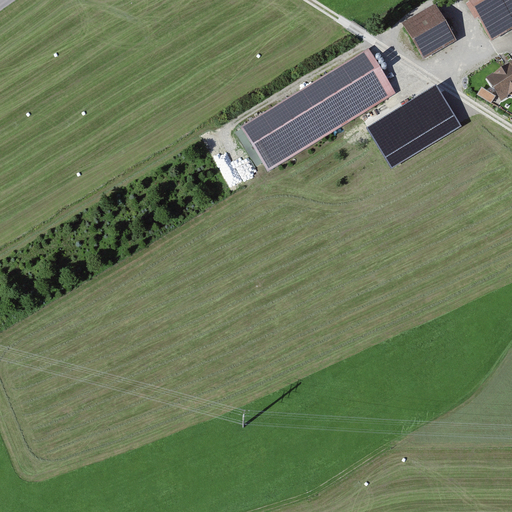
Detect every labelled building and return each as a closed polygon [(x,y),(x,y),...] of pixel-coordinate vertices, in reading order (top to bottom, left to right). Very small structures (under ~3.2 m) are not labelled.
[(511,0),(467,0),(492,41),(511,29),(511,0)] [(402,23),(423,60),(457,41),(436,4),(402,23)] [(263,163),(268,172),(396,94),(368,49),(241,127),(242,129),(263,163)] [(511,60),(486,78),(502,101),(511,94),(511,60)] [(436,84),(366,128),(392,169),(462,125),(436,84)] [(477,95),(491,104),(496,96),(482,87),(477,95)] [(242,129),(236,133),(257,167),(263,163),(242,129)]
